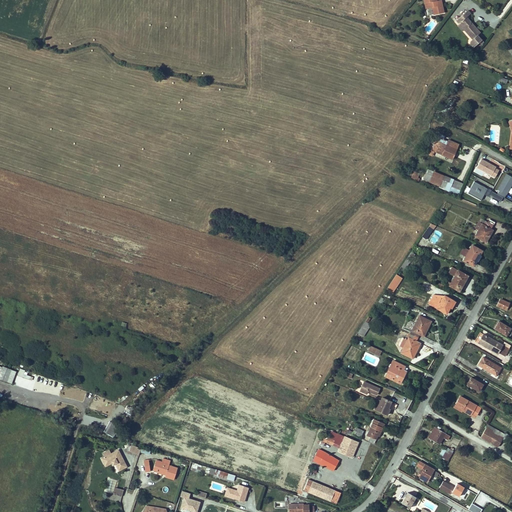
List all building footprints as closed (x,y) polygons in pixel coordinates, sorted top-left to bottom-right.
[(423,0),(426,9),(432,7),(434,15),(444,13),(442,2),(438,3),(437,0),(423,0)] [(468,10),(456,20),(459,24),(464,30),(470,36),(470,41),(471,43),(470,44),(473,48),(477,44),(482,40),(479,36),(481,34),(467,17),(470,14),(468,10)] [(439,134),(436,141),(445,145),(447,141),(443,139),(445,136),(439,134)] [(445,145),(436,141),(429,155),(432,156),(435,152),(453,158),(458,145),(447,140),(447,141),(445,145)] [(477,168),(495,178),(499,170),(496,168),(496,167),(482,159),(477,168)] [(464,183),(427,168),(423,179),(439,186),(439,187),(459,195),(464,183)] [(503,198),(505,199),(507,195),(506,194),(510,187),(511,187),(511,186),(511,177),(506,174),(497,190),(500,191),(498,195),(503,198)] [(481,201),(487,189),(474,182),(468,193),(481,201)] [(498,195),(492,191),(489,196),(500,202),(503,198),(498,195)] [(478,230),(474,236),(485,242),(488,237),(487,237),(493,225),(489,223),(485,220),(484,224),(482,223),(481,224),(478,230)] [(430,223),(422,236),(426,239),(435,225),(430,223)] [(430,251),(441,257),(445,251),(434,245),(430,251)] [(466,256),(464,260),(472,265),(475,259),(477,260),(482,251),(472,245),(469,250),(466,256)] [(464,247),(460,253),(466,256),(469,250),(464,247)] [(411,253),(402,267),(407,269),(416,256),(411,253)] [(454,275),(449,285),(459,291),(463,285),(462,284),(467,274),(458,269),(457,270),(454,275)] [(437,299),(434,306),(447,314),(454,302),(445,297),(442,302),(437,299)] [(497,306),(506,310),(510,303),(500,299),(497,306)] [(396,303),(393,308),(406,315),(409,309),(406,308),(399,305),(396,303)] [(419,315),(410,334),(418,337),(419,335),(424,337),(432,321),(419,315)] [(365,321),(358,333),(364,336),(371,325),(368,323),(365,321)] [(511,328),(499,321),(494,328),(506,336),(507,335),(509,336),(510,333),(508,332),(511,328)] [(418,337),(410,334),(407,340),(404,348),(401,354),(413,359),(421,343),(416,340),(418,337)] [(478,343),(498,354),(498,352),(503,345),(483,334),(478,343)] [(509,349),(503,345),(498,352),(504,356),(509,349)] [(378,350),(370,346),(368,350),(376,354),(378,350)] [(501,368),(483,357),(478,365),(496,375),(501,368)] [(393,360),(386,375),(400,382),(405,372),(403,371),(405,366),(393,360)] [(1,366),(0,370),(0,380),(9,382),(12,368),(1,366)] [(24,374),(25,370),(19,368),(17,377),(32,380),(32,376),(24,374)] [(471,377),(467,384),(479,391),(483,384),(471,377)] [(364,382),(362,388),(368,391),(376,394),(379,388),(364,382)] [(59,397),(70,400),(73,391),(61,387),(59,397)] [(481,408),(460,396),(456,404),(463,408),(463,409),(472,414),(473,411),(474,412),(475,411),(478,412),(481,408)] [(379,400),(376,409),(387,414),(389,409),(388,409),(391,401),(382,397),(381,401),(379,400)] [(373,419),(366,435),(370,437),(368,441),(374,444),(376,439),(378,436),(379,436),(385,424),(373,419)] [(505,434),(488,425),(481,437),(498,447),(505,434)] [(450,436),(435,427),(429,438),(440,444),(443,438),(447,440),(450,436)] [(363,431),(356,428),(354,432),(353,435),(353,436),(360,439),(363,431)] [(333,445),(336,440),(324,436),(322,441),(325,442),(333,445)] [(336,440),(333,445),(340,448),(344,439),(338,437),(336,440)] [(340,448),(339,451),(352,456),(357,446),(347,443),(349,438),(345,437),(344,439),(340,448)] [(129,451),(139,454),(139,452),(141,448),(131,445),(129,451)] [(152,451),(141,448),(139,452),(150,456),(152,451)] [(446,450),(442,457),(441,460),(443,461),(445,459),(448,460),(453,451),(448,448),(446,450)] [(119,471),(127,467),(118,450),(111,453),(109,450),(103,453),(104,457),(101,458),(105,467),(112,463),(113,465),(115,464),(119,471)] [(321,463),(326,454),(319,450),(314,459),(321,463)] [(321,463),(326,467),(332,457),(326,454),(321,463)] [(332,457),(326,467),(334,471),(339,461),(332,457)] [(171,460),(163,458),(162,462),(156,460),(153,470),(158,471),(158,472),(166,475),(165,476),(174,479),(178,468),(169,465),(171,460)] [(434,469),(419,461),(417,466),(422,469),(421,471),(422,472),(419,477),(427,482),(434,469)] [(207,467),(205,472),(234,480),(235,475),(207,467)] [(307,479),(303,490),(325,498),(329,487),(307,479)] [(443,481),(439,487),(451,494),(452,492),(459,496),(464,487),(457,483),(454,487),(443,481)] [(238,484),(234,498),(243,501),(244,496),(246,496),(249,488),(238,484)] [(340,492),(329,487),(325,498),(336,503),(340,492)] [(113,494),(122,496),(124,490),(115,488),(113,494)] [(190,493),(182,491),(180,496),(184,497),(181,507),(192,511),(191,511),(196,511),(200,502),(189,498),(190,493)] [(408,492),(402,503),(410,508),(416,497),(408,492)] [(303,503),(288,504),(288,511),(309,511),(309,506),(309,504),(303,504),(303,503)] [(471,503),(468,510),(471,511),(480,511),(482,509),(471,503)]
